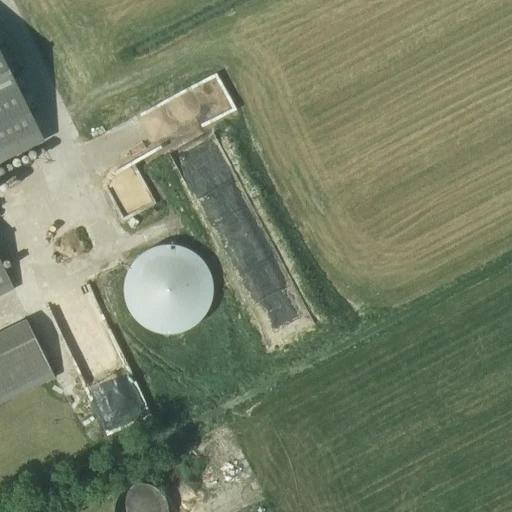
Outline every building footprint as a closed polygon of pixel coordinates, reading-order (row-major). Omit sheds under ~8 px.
[(0,157),(39,138),(0,58),(0,157)] [(209,77),(171,93),(173,98),(155,105),(160,116),(216,93),(209,77)] [(0,175),(0,196),(6,208),(59,182),(45,153),(0,175)] [(163,332),(167,333),(171,332),(174,332),(178,331),(182,330),(185,329),(189,327),(192,325),(195,323),(198,320),(200,317),(203,314),(205,311),(206,308),(208,304),(209,301),(210,297),(210,293),(211,289),(211,286),(210,282),(209,278),(208,275),(207,271),(205,268),(203,264),(201,261),(198,259),(195,256),(192,254),(189,252),(186,250),(182,248),(179,247),(175,246),(171,246),(168,246),(164,246),(160,246),(156,247),(153,248),(149,250),(146,251),(143,253),(140,256),(137,258),(134,261),(132,264),(130,267),(128,270),(127,274),(125,278),(125,281),(124,285),(124,289),(124,293),(124,296),(125,300),(126,304),(128,307),(129,310),(131,314),(134,317),(136,320),(139,322),(142,324),(145,327),(149,328),(152,330),(156,331),(159,332),(163,332)] [(0,259),(0,296),(15,289),(0,259)] [(0,404),(55,377),(26,319),(0,331),(0,404)] [(144,484),(141,483),(138,484),(136,484),(133,485),(130,486),(127,487),(125,489),(123,491),(121,493),(119,495),(117,498),(116,501),(115,503),(115,506),(114,509),(114,511),(168,511),(168,509),(168,506),(167,503),(167,501),(165,498),(164,495),(162,493),(160,491),(158,489),(155,487),(153,486),(150,485),(147,484),(144,484)]
